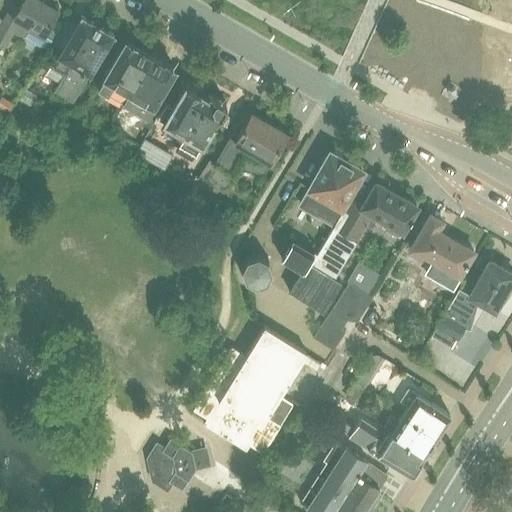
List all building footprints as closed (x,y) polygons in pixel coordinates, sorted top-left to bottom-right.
[(57,10),(42,1),(40,0),(22,0),(19,7),(13,4),(0,26),(0,42),(5,45),(13,31),(18,34),(19,34),(21,34),(23,34),(24,34),(26,33),(27,32),(29,31),(31,26),(44,34),(57,10)] [(81,14),(51,64),(64,72),(55,88),(66,95),(64,99),(71,104),(81,88),(80,87),(113,33),(81,14)] [(123,101),(149,55),(135,46),(135,45),(125,40),(98,86),(123,101)] [(149,55),(123,101),(148,115),(175,69),(165,63),(164,63),(149,55)] [(196,154),(202,144),(226,102),(208,92),(206,95),(201,92),(202,89),(201,83),(193,79),(188,79),(185,83),(172,105),(166,101),(156,117),(186,134),(180,144),(196,154)] [(0,94),(0,106),(8,112),(14,105),(0,94)] [(86,107),(75,100),(69,111),(79,117),(86,107)] [(263,174),(267,166),(287,133),(251,112),(235,140),(230,137),(215,163),(208,159),(198,177),(227,194),(235,180),(229,177),(239,160),(263,174)] [(341,205),(362,169),(359,167),(358,163),(353,160),(349,161),(343,158),(342,154),(336,151),(333,152),(330,150),(309,187),(310,188),(301,205),(334,224),(343,209),(340,207),(341,205)] [(192,186),(202,192),(206,185),(196,179),(192,186)] [(381,224),(399,235),(416,205),(375,181),(362,205),(350,198),(343,209),(334,224),(313,258),(337,274),(357,241),(356,240),(370,217),(381,224)] [(430,213),(411,246),(459,274),(473,250),(437,229),(442,220),(430,213)] [(293,239),(292,240),(281,258),(301,269),(305,272),(310,263),(307,261),(312,252),(313,251),(293,239)] [(269,258),(257,252),(245,256),(240,268),(243,280),(255,286),(267,282),(273,270),(269,258)] [(305,272),(301,269),(292,283),(289,289),(325,311),(342,282),(335,278),(337,274),(313,258),(310,263),(305,272)] [(462,323),(466,326),(473,314),(470,313),(478,300),(494,310),(511,279),(511,272),(489,259),(469,294),(459,288),(431,334),(448,344),(453,335),(455,336),(462,323)] [(359,287),(368,292),(380,273),(371,267),(359,287)] [(349,281),(341,294),(365,309),(373,295),(349,281)] [(341,294),(326,317),(342,327),(348,321),(341,294)] [(365,309),(341,294),(348,321),(357,322),(365,309)] [(326,317),(320,326),(339,340),(346,330),(342,327),(326,317)] [(207,417),(204,422),(246,448),(249,443),(263,451),(293,403),(279,394),(306,351),(264,325),(263,325),(245,354),(232,346),(193,408),(207,417)] [(320,326),(313,336),(333,350),(339,340),(320,326)] [(359,381),(368,387),(385,359),(379,355),(368,357),(364,362),(369,366),(359,381)] [(355,406),(368,387),(359,381),(347,400),(355,406)] [(449,413),(416,391),(409,387),(401,399),(408,403),(403,411),(437,433),(449,413)] [(424,452),(437,433),(403,411),(398,419),(391,415),(384,426),(391,430),(424,452)] [(424,452),(391,430),(388,435),(360,417),(348,435),(411,473),(424,452)] [(148,457),(153,479),(167,488),(172,479),(181,485),(193,467),(208,463),(205,448),(189,451),(171,439),(165,448),(157,443),(148,457)] [(388,473),(386,472),(336,439),(323,459),(328,462),(303,501),(300,499),(299,500),(318,511),(361,511),(368,502),(369,502),(388,473)]
